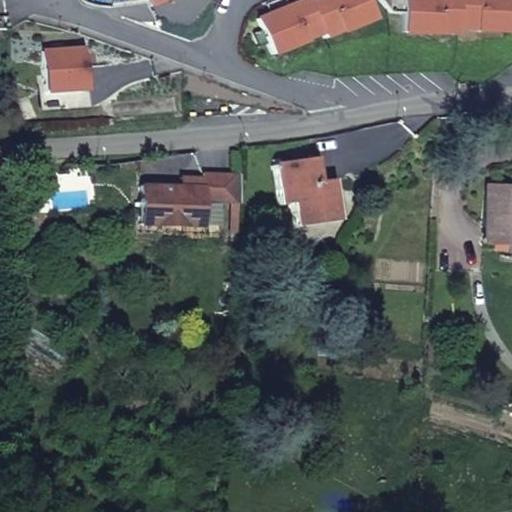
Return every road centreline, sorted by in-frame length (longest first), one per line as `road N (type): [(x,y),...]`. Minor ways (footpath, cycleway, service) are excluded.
road 1 (residential): [(0,136),(258,129),(329,116)]
road 2 (residential): [(329,116),(511,87)]
road 3 (residential): [(54,0),(63,13),(217,65)]
road 4 (residential): [(217,65),(314,98),(329,116)]
